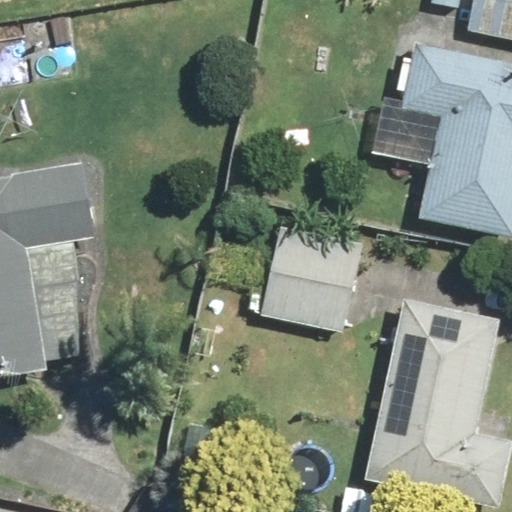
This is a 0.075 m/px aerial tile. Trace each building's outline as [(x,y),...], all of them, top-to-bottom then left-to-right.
[(511,0),(442,0),(442,2),(481,9),(478,30),(511,36),(511,0)] [(437,227),(511,240),(511,65),(425,50),(415,108),(389,104),(380,156),(447,168),(437,227)] [(102,168),(0,184),(0,385),(85,372),(87,247),(113,243),(102,168)] [(365,233),(281,228),(275,320),(360,325),(365,233)] [(508,321),(413,301),(373,490),(478,511),(502,511),(511,467),(511,442),(483,436),(508,321)]
